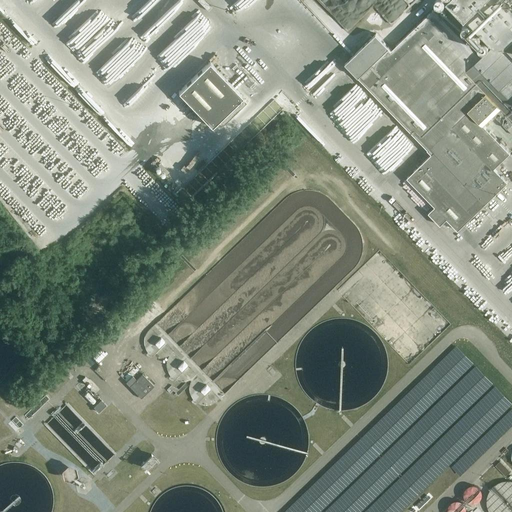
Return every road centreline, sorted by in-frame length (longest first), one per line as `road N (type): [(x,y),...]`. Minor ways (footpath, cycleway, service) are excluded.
road 1 (unknown): [(126,171),(0,33)]
road 2 (unknown): [(288,81),(212,151),(161,106)]
road 3 (unknown): [(102,196),(0,91)]
road 4 (unknown): [(115,105),(209,0)]
